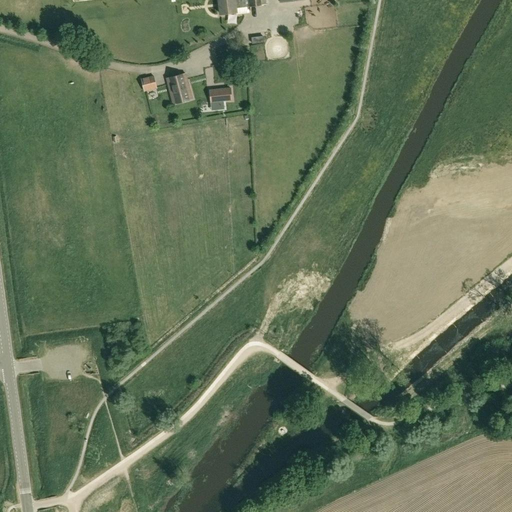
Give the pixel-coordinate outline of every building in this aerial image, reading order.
[(265,0),(218,0),(220,14),(236,12),(235,6),(245,5),(246,6),(266,4),(265,0)] [(330,17),(329,5),(310,6),(310,18),(330,17)] [(254,28),(255,43),(267,42),(266,27),(254,28)] [(173,103),(192,99),(186,74),(167,78),(173,103)] [(145,91),(157,88),(154,76),(141,79),(145,91)] [(220,101),(232,100),(230,88),(210,90),(211,105),(220,104),(220,101)]
